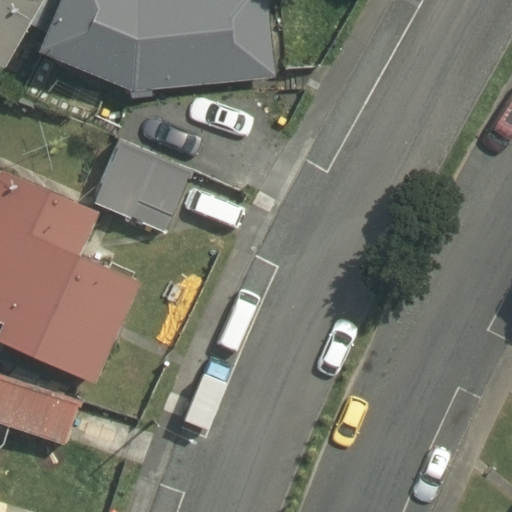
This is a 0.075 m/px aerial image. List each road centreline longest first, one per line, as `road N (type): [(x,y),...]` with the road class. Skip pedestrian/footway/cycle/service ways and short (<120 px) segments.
road 1 (unclassified): [(242,511),(266,432),(358,216),(479,0)]
road 2 (unclassified): [(511,186),(472,258),(371,511)]
